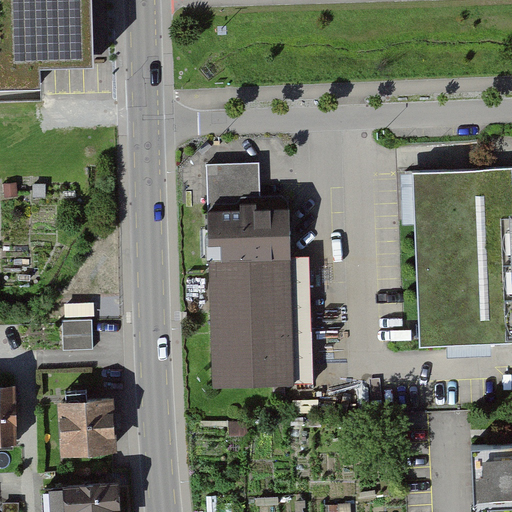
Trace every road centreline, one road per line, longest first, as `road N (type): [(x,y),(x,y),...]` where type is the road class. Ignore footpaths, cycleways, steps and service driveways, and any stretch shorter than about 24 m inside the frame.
road 1 (secondary): [(147,126),(163,511)]
road 2 (residential): [(147,126),(511,112)]
road 3 (secondary): [(142,0),(147,126)]
